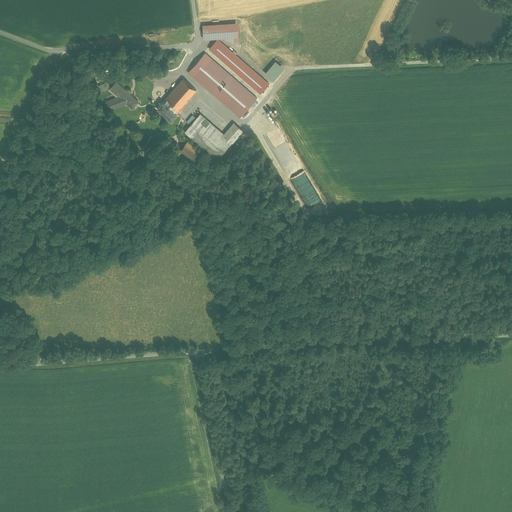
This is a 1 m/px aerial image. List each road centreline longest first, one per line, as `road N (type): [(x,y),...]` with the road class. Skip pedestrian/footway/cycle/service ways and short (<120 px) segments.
road 1 (unclassified): [(197,352),(511,335)]
road 2 (track): [(296,67),(511,58)]
road 3 (unclassified): [(0,365),(197,352)]
road 4 (unclassified): [(197,352),(229,511)]
